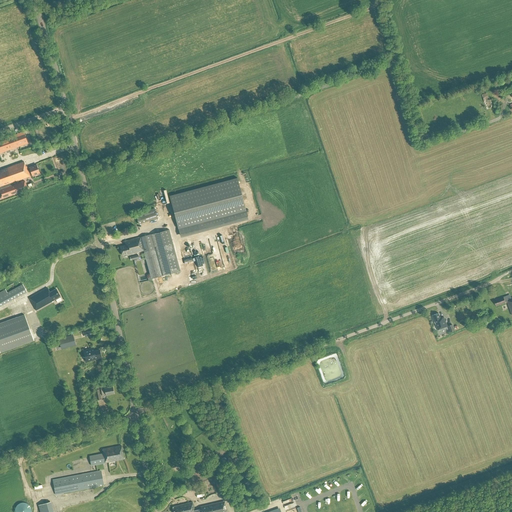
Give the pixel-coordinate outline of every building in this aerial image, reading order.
[(494,108),(491,99),(489,100),(487,94),(484,95),(487,110),(494,108)] [(23,132),(0,139),(0,153),(6,151),(7,152),(10,151),(10,150),(27,143),(23,132)] [(18,181),(39,173),(36,165),(27,168),(26,166),(25,166),(24,161),(0,169),(0,196),(1,199),(28,189),(25,181),(19,183),(18,181)] [(248,220),(237,178),(169,196),(180,238),(248,220)] [(135,215),(138,224),(157,218),(154,209),(135,215)] [(180,272),(169,230),(124,242),(125,245),(120,247),(122,255),(127,254),(128,255),(143,251),(150,279),(180,272)] [(211,253),(205,255),(209,268),(215,266),(211,253)] [(5,289),(0,292),(0,306),(27,291),(23,284),(7,293),(5,289)] [(60,297),(60,296),(56,289),(50,292),(47,288),(29,298),(36,310),(55,299),(55,300),(60,297)] [(510,295),(505,296),(494,300),(496,306),(507,302),(511,314),(511,298),(511,299),(510,295)] [(438,313),(431,316),(437,331),(447,327),(443,317),(440,319),(438,313)] [(0,352),(34,340),(30,330),(25,315),(0,323),(0,352)] [(73,336),(59,339),(61,347),(75,344),(73,336)] [(93,347),(82,350),(86,362),(101,358),(99,350),(94,351),(93,347)] [(114,394),(112,387),(101,389),(102,396),(114,394)] [(124,459),(121,445),(102,449),(103,453),(89,456),(91,465),(105,462),(105,463),(124,459)] [(205,452),(188,459),(191,465),(208,457),(205,452)] [(236,452),(230,456),(235,463),(241,458),(236,452)] [(56,494),(103,485),(100,470),(53,479),(56,494)] [(248,475),(242,479),(246,486),(253,482),(248,475)] [(241,497),(240,489),(228,491),(229,498),(241,497)] [(26,503),(23,502),(22,502),(21,503),(20,503),(19,504),(18,505),(17,505),(16,506),(15,508),(15,509),(15,511),(31,511),(31,510),(31,508),(30,507),(29,505),(27,503),(26,503)] [(52,511),(50,502),(38,505),(39,511),(52,511)] [(193,502),(172,507),(173,511),(226,511),(225,502),(201,508),(201,509),(194,511),(193,502)]
